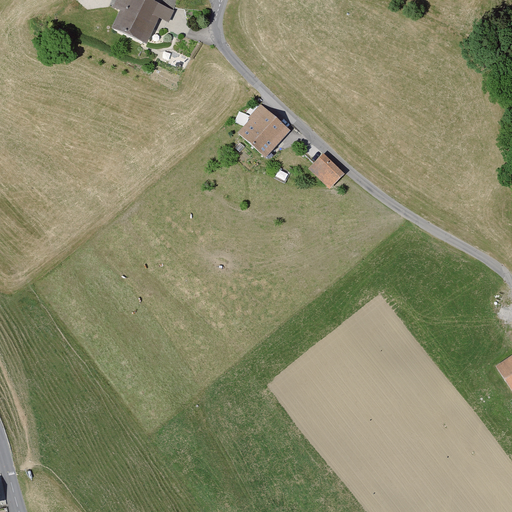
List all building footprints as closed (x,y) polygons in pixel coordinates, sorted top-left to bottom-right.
[(173,10),(150,0),(117,0),(115,6),(122,9),(113,27),(147,43),(159,16),(168,21),(173,10)] [(252,120),(241,132),(266,154),(288,130),(261,106),(250,118),(252,120)] [(245,147),(240,143),(235,149),(240,152),(245,147)] [(323,155),(310,169),(330,188),(343,174),(323,155)] [(511,356),(497,366),(511,390),(511,389),(511,356)]
